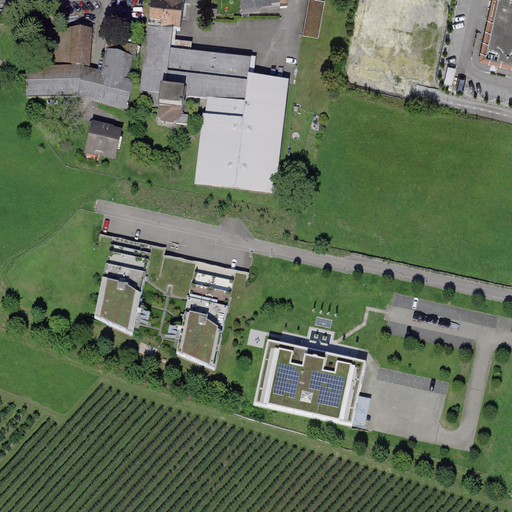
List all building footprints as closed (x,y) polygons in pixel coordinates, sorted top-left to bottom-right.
[(326,2),(315,0),(310,0),(305,35),(320,38),(326,2)] [(511,0),(498,0),(484,59),(511,65),(511,0)] [(164,5),(152,3),(149,27),(177,31),(181,31),(184,3),(164,1),(164,5)] [(190,46),(175,44),(177,31),(149,27),(142,88),(149,89),(147,105),(160,107),(159,117),(162,122),(173,124),(177,121),(177,124),(188,126),(189,116),(182,116),(184,96),(246,104),(249,80),(253,80),(256,59),(190,51),(190,46)] [(91,32),(71,31),(71,33),(51,32),(49,64),(27,65),(27,98),(78,97),(84,72),(85,67),(89,67),(91,32)] [(130,47),(111,42),(103,76),(97,102),(127,109),(133,84),(123,81),(127,61),(134,63),(137,52),(129,50),(130,47)] [(103,76),(84,72),(78,97),(97,102),(103,76)] [(273,193),(286,84),(253,80),(249,80),(246,104),(210,100),(208,119),(206,119),(198,185),(273,193)] [(121,133),(93,126),(87,151),(115,157),(121,133)] [(133,337),(153,246),(113,237),(96,319),(133,337)] [(236,271),(197,262),(177,354),(216,372),(236,271)] [(365,361),(267,340),(252,405),(351,427),(365,361)]
